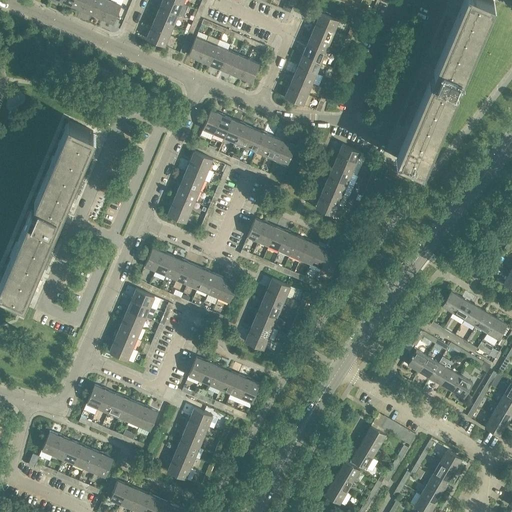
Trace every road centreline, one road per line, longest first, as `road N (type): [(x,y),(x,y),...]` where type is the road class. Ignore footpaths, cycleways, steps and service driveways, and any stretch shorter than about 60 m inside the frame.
road 1 (tertiary): [(339,369),(511,142)]
road 2 (residential): [(438,3),(382,138),(346,123)]
road 3 (residential): [(490,459),(339,369)]
road 4 (residential): [(190,310),(157,392),(81,361)]
road 5 (residential): [(141,221),(215,254),(250,173)]
road 6 (tertiary): [(255,511),(339,369)]
road 7 (residential): [(87,511),(9,477),(29,402)]
road 8 (residential): [(214,2),(289,35),(259,105)]
road 9 (unclassified): [(141,221),(81,361)]
road 10 (unclassified): [(199,82),(141,221)]
road 11 (residential): [(346,123),(398,0)]
road 12 (unclassified): [(116,47),(2,0)]
